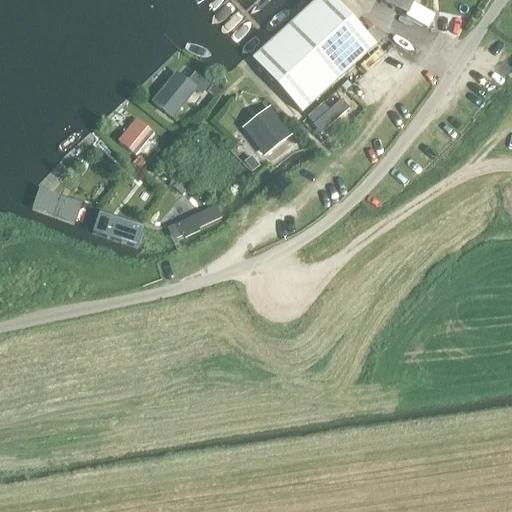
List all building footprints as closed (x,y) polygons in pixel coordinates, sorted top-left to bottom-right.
[(318,0),(271,44),(252,61),(301,114),(375,47),(331,0),(318,0)] [(380,0),(407,13),(413,0),(380,0)] [(427,10),(413,3),(406,16),(425,26),(431,14),(431,13),(427,10)] [(150,102),(172,120),(196,90),(201,93),(206,86),(197,77),(191,85),(175,72),(150,102)] [(215,81),(207,92),(216,99),(224,88),(215,81)] [(322,104),(306,119),(320,135),(348,109),(340,101),(328,111),(322,104)] [(259,133),(252,139),(265,156),(289,137),(271,114),(258,124),(254,127),(259,133)] [(136,119),(116,142),(134,157),(153,134),(136,119)] [(204,156),(194,168),(226,194),(236,182),(204,156)] [(138,157),(133,164),(140,170),(145,163),(138,157)] [(106,159),(102,163),(109,169),(115,175),(119,170),(106,159)] [(250,159),(245,163),(252,172),(258,168),(250,159)] [(203,176),(194,185),(203,194),(212,185),(203,176)] [(49,215),(73,225),(81,203),(60,197),(37,187),(29,208),(49,215)] [(166,228),(172,241),(183,236),(185,238),(200,231),(199,228),(221,218),(216,206),(166,228)] [(104,215),(98,231),(138,246),(144,229),(104,215)]
